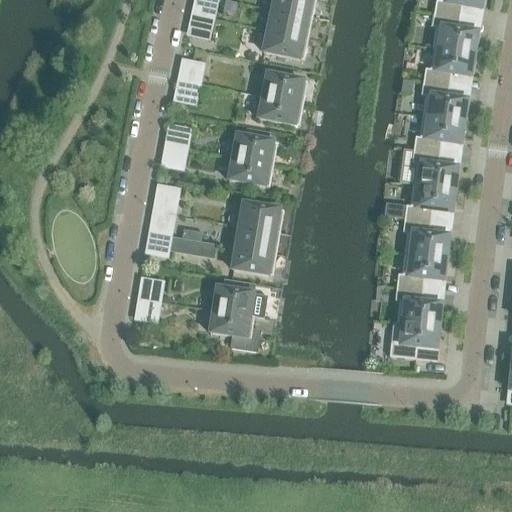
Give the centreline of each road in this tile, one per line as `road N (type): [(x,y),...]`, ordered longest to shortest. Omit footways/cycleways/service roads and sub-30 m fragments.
road 1 (residential): [(173,0),(140,158),(110,344),(114,361),(133,371),(382,392)]
road 2 (residential): [(511,67),(474,375),(466,391),(452,396),(382,392)]
